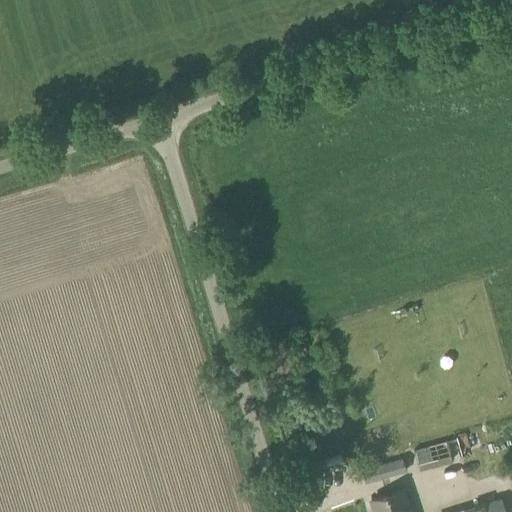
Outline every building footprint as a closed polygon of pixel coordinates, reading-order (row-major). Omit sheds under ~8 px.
[(462,458),(457,438),(446,441),(446,439),(413,448),(419,470),(452,462),(452,460),(462,458)] [(511,441),(498,445),(506,476),(511,473),(511,441)] [(380,477),(405,469),(401,457),(376,465),(380,477)] [(464,462),(416,479),(427,509),(474,493),(464,462)] [(409,511),(402,489),(370,500),(374,511),(409,511)] [(497,507),(495,500),(480,504),(479,503),(448,511),(506,511),(504,505),(497,507)]
